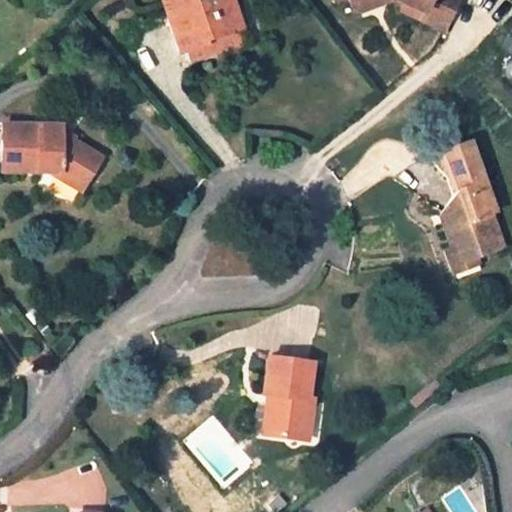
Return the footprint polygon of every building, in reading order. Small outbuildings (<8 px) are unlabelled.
[(160,0),(183,65),(187,63),(184,52),(204,45),(202,38),(238,27),(228,0),(160,0)] [(350,0),(353,9),(362,12),(379,6),(381,0),(393,0),(404,5),(401,13),(442,32),(458,0),(350,0)] [(244,45),(238,27),(202,38),(204,45),(184,52),(187,63),(244,45)] [(57,170),(58,165),(84,180),(98,156),(69,139),(58,132),(59,127),(59,125),(1,125),(1,169),(57,170)] [(69,139),(72,133),(59,127),(58,132),(69,139)] [(441,220),(451,248),(455,261),(471,255),(499,244),(486,211),(492,209),(467,140),(442,149),(456,187),(445,203),(438,213),(441,220)] [(78,188),(84,180),(58,165),(57,170),(57,176),(78,188)] [(308,361),(267,356),(262,392),(272,393),(267,432),(305,437),(310,398),(304,397),(308,361)] [(267,432),(272,393),(262,392),(257,430),(267,432)]
